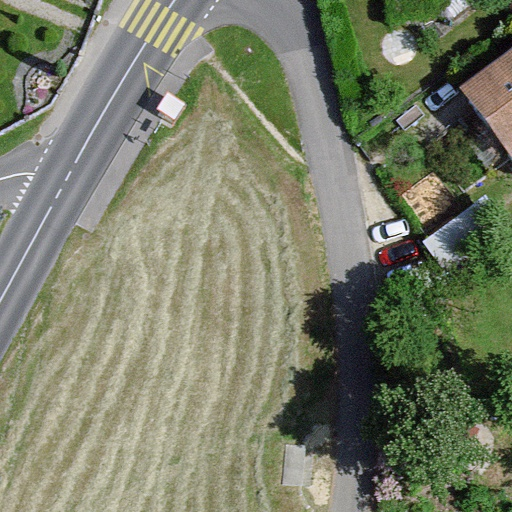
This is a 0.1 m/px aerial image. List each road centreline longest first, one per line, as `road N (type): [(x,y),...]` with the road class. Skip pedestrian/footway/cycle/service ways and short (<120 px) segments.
road 1 (unclassified): [(354,511),(343,312),(320,176),(267,0)]
road 2 (secondary): [(54,174),(162,0)]
